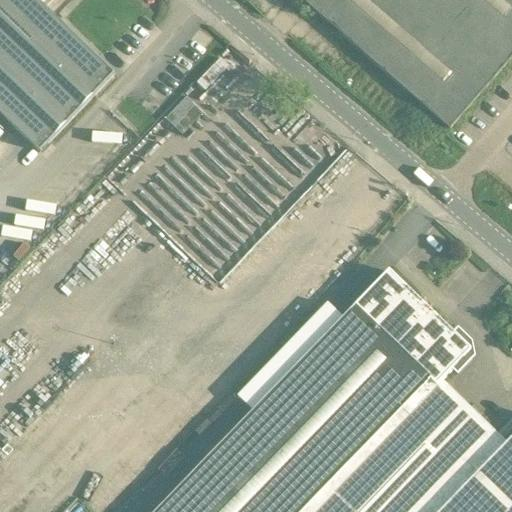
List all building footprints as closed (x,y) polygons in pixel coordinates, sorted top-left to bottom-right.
[(0,0),(0,115),(39,154),(114,76),(33,0),(0,0)] [(511,0),(299,0),(449,131),(511,58),(511,0)] [(206,91),(229,67),(220,58),(197,83),(206,91)] [(182,137),(202,115),(185,99),(164,120),(182,137)] [(253,413),(157,511),(511,511),(511,439),(501,451),(436,388),(452,372),(457,377),(475,358),(472,343),(458,329),(453,334),(389,273),(340,323),(323,306),(235,395),(253,413)]
